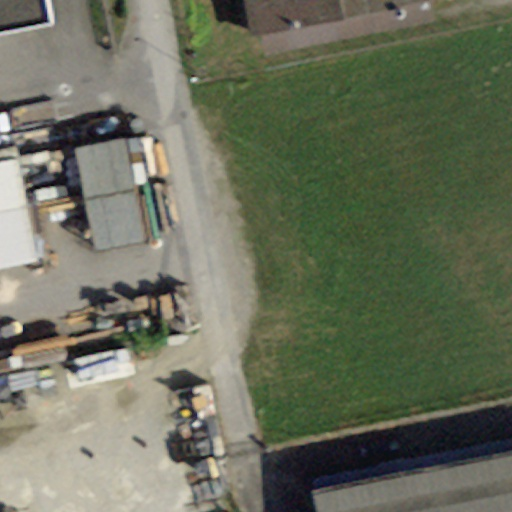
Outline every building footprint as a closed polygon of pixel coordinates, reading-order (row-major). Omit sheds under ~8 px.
[(0,0),(0,35),(53,24),(47,0),(0,0)] [(244,0),(252,37),(433,0),(244,0)] [(100,240),(149,234),(135,135),(87,141),(100,240)] [(1,167),(0,167),(0,259),(19,255),(1,167)] [(511,511),(511,459),(313,498),(315,511),(511,511)]
